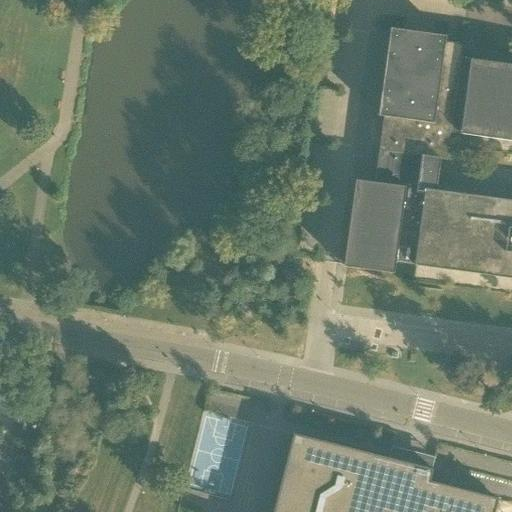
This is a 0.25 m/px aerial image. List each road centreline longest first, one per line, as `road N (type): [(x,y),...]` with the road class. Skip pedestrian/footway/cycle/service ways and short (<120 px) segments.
road 1 (residential): [(311,382),(0,321)]
road 2 (residential): [(511,353),(325,326),(311,382)]
road 3 (residential): [(511,434),(311,382)]
